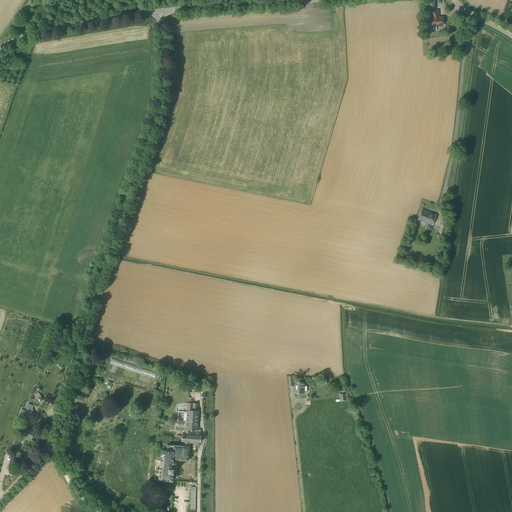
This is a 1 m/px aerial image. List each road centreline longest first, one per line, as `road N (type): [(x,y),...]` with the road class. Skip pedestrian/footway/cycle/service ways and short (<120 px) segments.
road 1 (unclassified): [(0,501),(49,442),(156,116),(163,83),(159,12)]
road 2 (tertiary): [(159,12),(50,30),(0,48)]
road 3 (tertiary): [(159,12),(322,0)]
